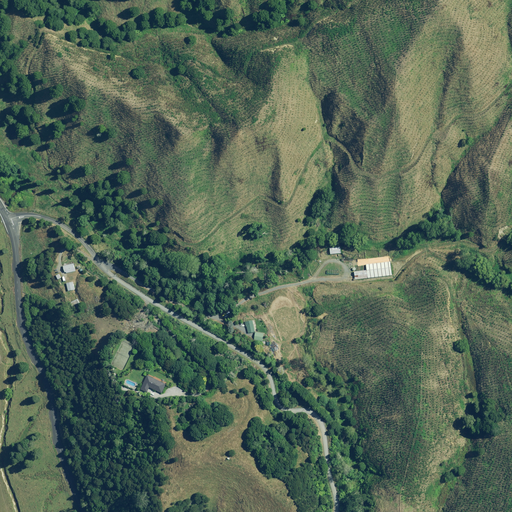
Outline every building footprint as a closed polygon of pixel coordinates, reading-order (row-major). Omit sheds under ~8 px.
[(355,280),(392,275),(390,261),(366,264),(367,270),(354,272),(355,280)] [(76,271),(74,264),(64,266),(66,272),(67,272),(67,273),(76,271)] [(248,327),(249,333),(255,332),(253,320),(246,321),(247,327),(248,327)] [(262,341),(264,333),(256,332),(255,340),(262,341)] [(163,393),(167,383),(147,376),(141,390),(148,393),(150,388),(163,393)]
